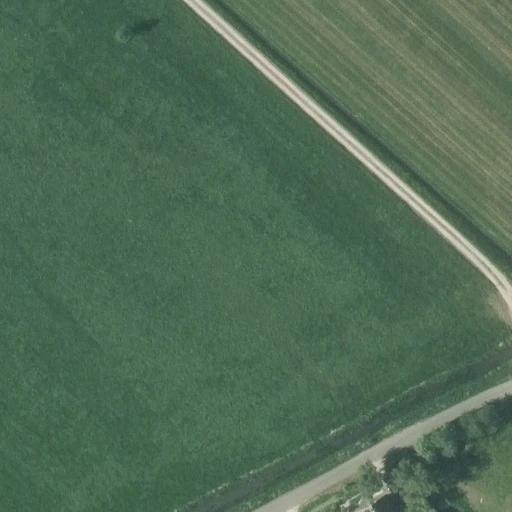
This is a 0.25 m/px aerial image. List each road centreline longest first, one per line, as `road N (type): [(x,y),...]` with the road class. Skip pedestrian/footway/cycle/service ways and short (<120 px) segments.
road 1 (track): [(511,301),(498,279),(192,0)]
road 2 (unclassified): [(270,511),(511,387)]
